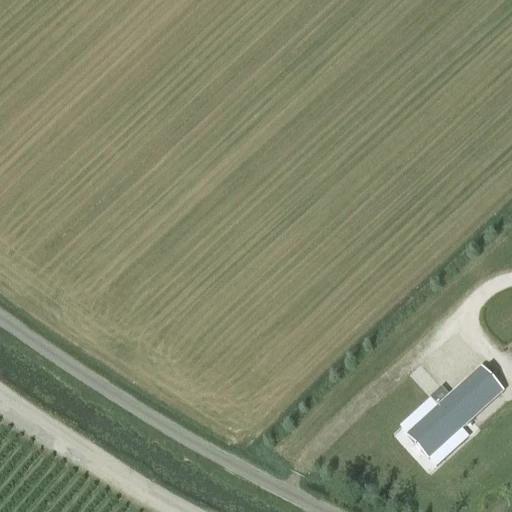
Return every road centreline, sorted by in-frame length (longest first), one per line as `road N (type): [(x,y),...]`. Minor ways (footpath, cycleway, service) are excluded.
road 1 (unclassified): [(325,511),(159,424),(0,319)]
road 2 (unclassified): [(188,511),(0,392)]
